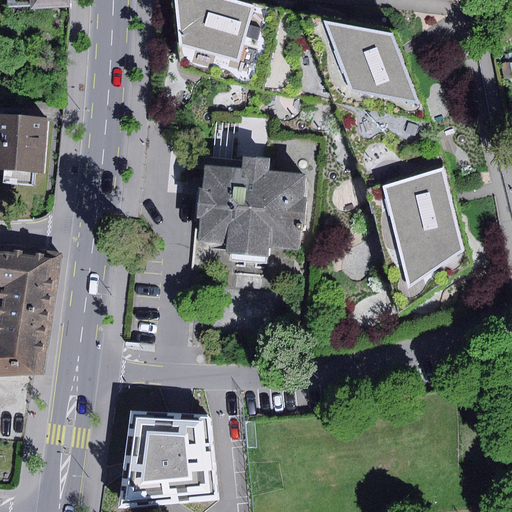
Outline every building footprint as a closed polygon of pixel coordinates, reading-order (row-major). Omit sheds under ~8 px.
[(67,6),(67,0),(6,0),(7,9),(67,6)] [(283,11),(237,0),(173,0),(180,67),(264,91),(338,106),(367,190),(399,314),(474,263),(454,198),(430,124),(400,52),(393,34),(283,11)] [(47,120),(0,114),(0,169),(4,170),(3,182),(31,186),(33,173),(41,174),(47,120)] [(241,169),(203,166),(197,242),(225,245),(224,254),(269,258),(270,248),(298,250),(300,226),(306,226),(307,202),(302,202),(304,175),(269,172),(270,159),(242,157),(241,169)] [(0,375),(41,374),(58,253),(8,247),(0,247),(0,375)] [(128,409),(117,508),(217,499),(209,416),(128,409)]
